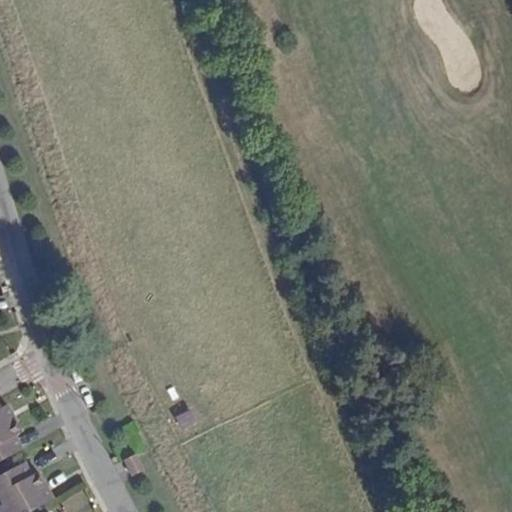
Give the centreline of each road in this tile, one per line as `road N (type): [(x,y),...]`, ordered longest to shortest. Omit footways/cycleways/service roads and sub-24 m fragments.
road 1 (residential): [(0,191),(52,358)]
road 2 (residential): [(52,358),(126,511)]
